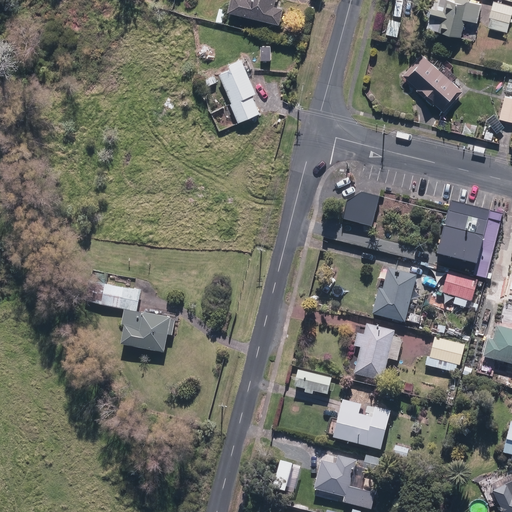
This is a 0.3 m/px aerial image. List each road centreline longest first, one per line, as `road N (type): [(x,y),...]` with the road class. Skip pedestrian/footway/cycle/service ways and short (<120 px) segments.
road 1 (residential): [(217,511),(313,132)]
road 2 (tertiary): [(511,182),(313,132)]
road 3 (tertiary): [(313,132),(351,0)]
